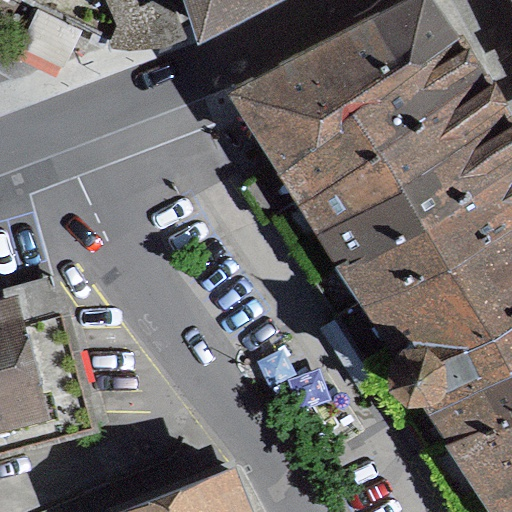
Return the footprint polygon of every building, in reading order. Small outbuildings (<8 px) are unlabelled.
[(108,0),(119,24),(113,38),(129,41),(163,37),(175,32),(161,0),(108,0)] [(194,0),(202,27),(252,0),(194,0)] [(274,212),(481,70),(432,0),(400,0),(234,86),(282,161),(245,185),(266,219),(275,213),(274,212)] [(39,10),(23,42),(64,62),(79,30),(39,10)] [(295,245),(501,112),(481,75),(484,74),(481,70),(274,212),(275,213),(295,245)] [(295,245),(314,276),(511,158),(511,132),(501,112),(295,245)] [(511,212),(511,158),(314,276),(336,310),(369,291),(511,212)] [(443,346),(511,307),(511,212),(369,291),(404,342),(407,339),(411,337),(415,336),(420,336),(424,336),(428,336),(433,338),(437,340),(440,343),(443,346)] [(0,451),(93,426),(56,288),(12,299),(0,302),(0,451)] [(511,351),(511,307),(443,346),(446,350),(448,354),(449,358),(449,363),(449,368),(448,372),(445,377),(443,381),(439,384),(435,387),(431,389),(435,395),(511,351)] [(446,350),(443,346),(440,343),(437,340),(433,338),(428,336),(424,336),(420,336),(415,336),(411,337),(407,339),(404,342),(396,352),(394,365),(398,377),(406,386),(418,390),(431,389),(435,387),(439,384),(443,381),(445,377),(448,372),(449,368),(449,363),(449,358),(448,354),(446,350)] [(511,351),(435,395),(406,413),(408,416),(430,449),(511,402),(511,351)] [(511,402),(430,449),(426,452),(463,511),(486,511),(492,508),(511,496),(511,402)] [(248,511),(230,466),(110,511),(248,511)] [(511,511),(511,496),(492,508),(493,510),(504,503),(511,511)]
